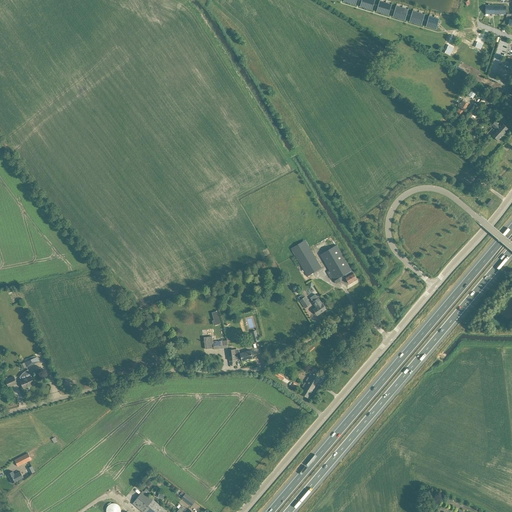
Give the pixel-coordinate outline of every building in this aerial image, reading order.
[(362,1),(360,6),(365,8),(365,9),(367,10),(367,8),(372,10),(373,5),(374,3),(374,0),(362,0),(362,1)] [(378,6),(376,11),(381,13),(381,14),(383,15),(383,14),(388,15),(390,9),(391,5),(380,1),(378,5),(378,6)] [(506,6),(485,5),(485,14),(506,14),(506,6)] [(400,18),(405,20),(408,10),(396,6),(393,16),(398,18),(398,19),(399,19),(400,18)] [(421,25),(424,15),(413,11),(409,21),(415,23),(414,24),(416,24),(416,23),(421,25)] [(439,19),(429,16),(426,26),(436,29),(437,29),(438,26),(437,26),(438,21),(439,21),(439,20),(439,19)] [(450,56),(454,48),(449,45),(445,53),(450,56)] [(472,90),(468,94),(473,98),(477,93),(472,90)] [(460,116),(468,104),(462,100),(454,113),(460,116)] [(508,129),(505,125),(502,123),(501,125),(500,125),(499,125),(495,121),(491,125),(497,130),(491,135),(497,141),(508,129)] [(490,208),(495,202),(491,199),(486,205),(490,208)] [(305,240),(291,248),(295,256),(300,263),(307,276),(322,268),(310,248),(309,246),(305,240)] [(353,272),(337,245),(320,254),(329,271),(334,280),(335,283),(341,281),(339,278),(346,274),(347,276),(345,277),(349,283),(357,279),(354,275),(353,272)] [(305,296),(300,300),(305,308),(311,304),(305,296)] [(312,302),(316,307),(313,310),(317,315),(326,309),(322,303),(318,298),(312,302)] [(217,311),(212,312),(215,320),(213,321),(215,325),(221,323),(217,311)] [(214,349),(228,347),(227,340),(213,342),(212,336),(204,337),(205,349),(214,348),(214,349)] [(242,361),(253,358),(251,350),(240,353),(240,354),(237,354),(239,360),(242,359),(242,361)] [(37,357),(25,362),(27,367),(39,362),(37,357)] [(20,380),(22,384),(24,388),(34,384),(31,376),(28,370),(26,370),(25,371),(23,372),(22,374),(20,376),(20,377),(21,380),(20,380)] [(322,375),(314,371),(301,394),(308,398),(322,375)] [(6,380),(7,382),(9,387),(17,383),(14,376),(6,380)] [(28,453),(15,460),(18,466),(31,460),(28,453)] [(13,471),(12,471),(8,474),(12,483),(19,480),(24,477),(21,471),(16,474),(14,475),(13,471)] [(147,495),(143,492),(142,491),(132,503),(143,511),(165,511),(167,511),(147,495)] [(186,502),(190,497),(185,494),(184,494),(182,498),(181,498),(186,502)] [(114,503),(112,503),(111,504),(110,504),(109,505),(108,506),(107,507),(107,508),(107,509),(106,510),(107,511),(106,511),(120,511),(121,511),(121,510),(121,509),(120,508),(120,507),(119,506),(118,505),(117,504),(116,504),(115,503),(114,503)]
